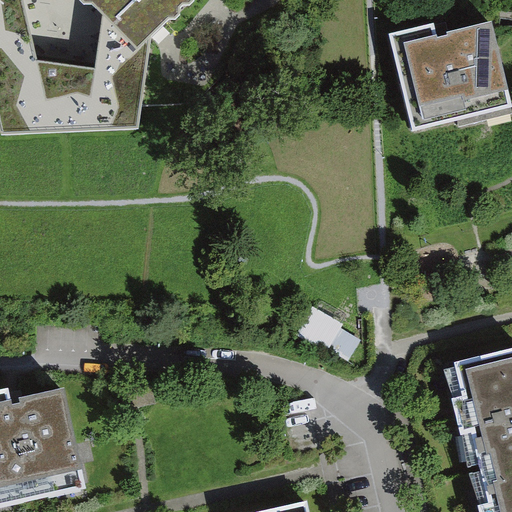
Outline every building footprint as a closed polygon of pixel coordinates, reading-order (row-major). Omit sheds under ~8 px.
[(0,0),(0,114),(5,139),(144,134),(156,38),(171,24),(179,24),(203,0),(0,0)] [(434,37),(389,48),(413,147),(511,122),(511,117),(492,37),(438,51),(434,37)] [(300,336),(351,364),(366,337),(314,309),(300,336)] [(511,511),(511,350),(459,363),(496,511),(511,511)] [(157,401),(152,381),(123,388),(128,408),(157,401)] [(12,385),(0,387),(0,505),(89,486),(66,383),(14,395),(12,385)] [(311,511),(309,498),(244,511),(311,511)]
